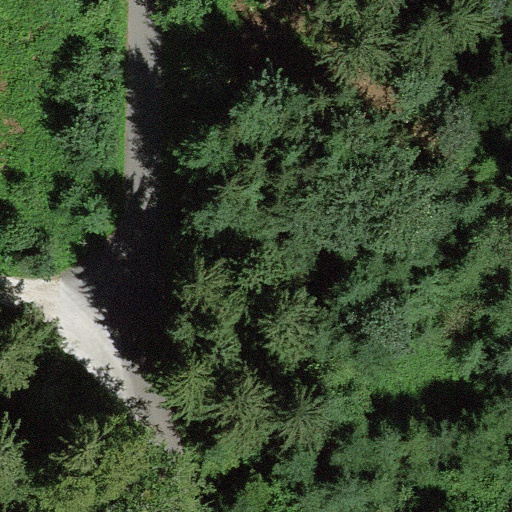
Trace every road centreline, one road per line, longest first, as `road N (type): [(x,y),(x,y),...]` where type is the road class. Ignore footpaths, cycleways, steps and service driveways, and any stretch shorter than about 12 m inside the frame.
road 1 (unclassified): [(175,511),(138,336),(142,0)]
road 2 (track): [(0,285),(138,336)]
